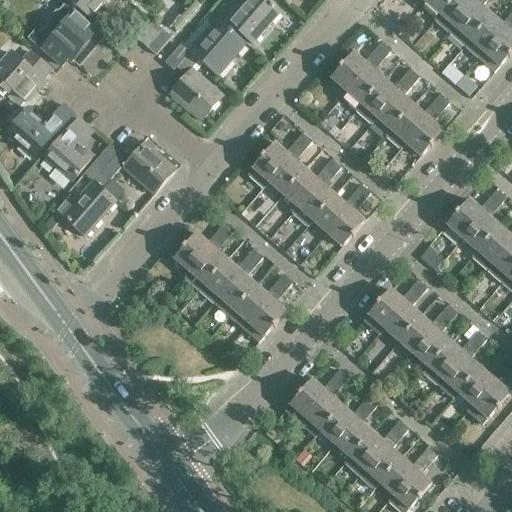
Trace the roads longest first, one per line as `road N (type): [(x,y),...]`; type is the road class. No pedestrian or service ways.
road 1 (residential): [(174,474),(331,316),(511,103)]
road 2 (residential): [(207,179),(365,0)]
road 3 (residential): [(63,321),(207,179)]
road 4 (unclassified): [(63,321),(174,474)]
road 5 (residential): [(207,179),(117,94)]
